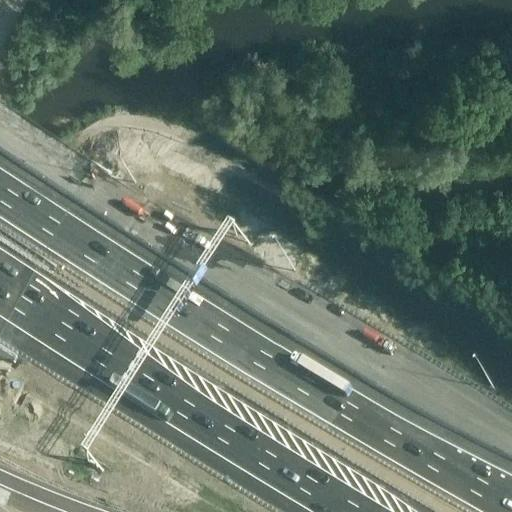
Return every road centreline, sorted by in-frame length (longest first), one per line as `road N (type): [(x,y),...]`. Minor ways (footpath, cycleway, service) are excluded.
road 1 (unknown): [(0,259),(45,185),(69,164),(99,152),(164,150),(232,175),(511,357)]
road 2 (motorway): [(511,491),(253,344),(0,178)]
road 3 (motorway): [(0,291),(348,511)]
